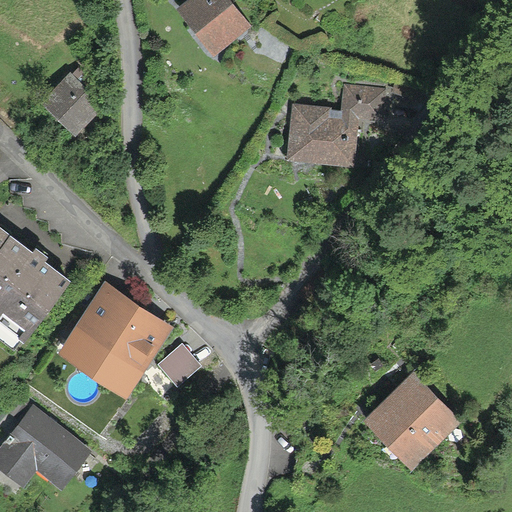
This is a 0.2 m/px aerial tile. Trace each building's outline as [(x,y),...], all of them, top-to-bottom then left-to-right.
[(222,0),(194,0),(186,7),(215,46),(242,25),(222,0)] [(394,91),(415,97),(418,85),(397,79),(394,91)] [(70,80),(49,102),(75,128),(96,105),(70,80)] [(346,87),(344,111),(295,106),(290,155),(350,161),(355,114),(380,117),(383,91),(346,87)] [(0,340),(10,348),(61,280),(0,235),(0,340)] [(161,325),(108,290),(87,323),(141,360),(161,325)] [(186,342),(161,363),(178,384),(204,363),(186,342)] [(416,381),(376,419),(411,456),(451,417),(416,381)] [(86,450),(33,409),(0,454),(0,455),(23,472),(32,460),(61,481),(86,450)]
